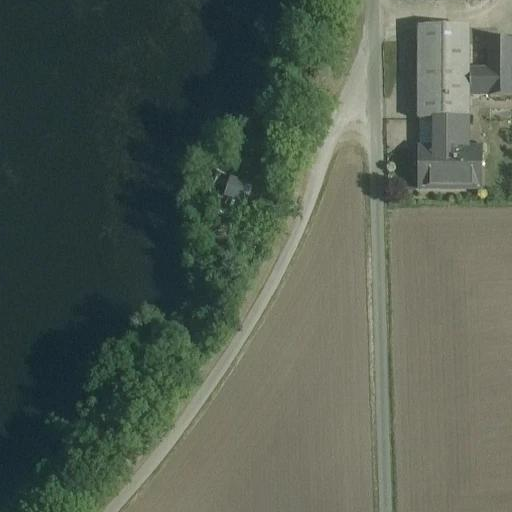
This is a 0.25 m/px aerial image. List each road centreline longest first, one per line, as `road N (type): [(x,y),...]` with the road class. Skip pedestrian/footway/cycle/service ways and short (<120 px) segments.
road 1 (unclassified): [(117,511),(232,356),(338,98),(374,80)]
road 2 (unclassified): [(389,511),(374,80)]
